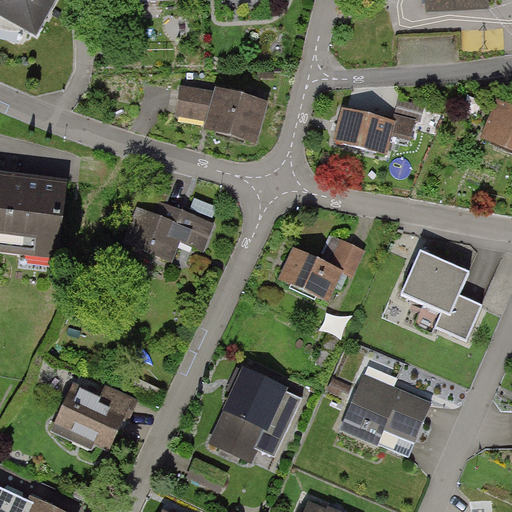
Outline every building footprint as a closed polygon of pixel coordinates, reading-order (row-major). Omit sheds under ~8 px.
[(59,0),(0,0),(0,20),(37,41),(59,0)] [(424,0),(425,13),(488,10),(487,0),(424,0)] [(269,105),(216,90),(215,94),(182,88),(176,118),(207,124),(204,133),(257,148),(269,105)] [(391,123),(341,110),(332,144),(383,158),(388,139),(410,145),(420,108),(397,101),(391,123)] [(476,140),(511,154),(511,109),(493,101),(476,140)] [(0,247),(56,255),(64,188),(0,180),(0,247)] [(168,198),(142,190),(134,211),(140,215),(129,245),(169,261),(181,232),(204,241),(211,226),(164,208),(168,198)] [(318,263),(289,249),(273,283),(325,308),(341,275),(353,281),(366,254),(331,237),(318,263)] [(470,280),(416,255),(396,298),(428,313),(423,325),(467,346),(484,311),(461,300),(470,280)] [(298,399),(240,372),(206,446),(253,467),(268,433),(264,431),(275,406),(291,413),(298,399)] [(433,407),(362,377),(338,433),(409,463),(433,407)] [(100,401),(73,388),(52,431),(74,441),(77,435),(109,449),(124,418),(128,420),(136,404),(105,389),(100,401)] [(192,462),(184,480),(219,496),(228,478),(192,462)] [(30,504),(0,489),(0,511),(57,511),(32,500),(30,504)] [(326,511),(306,503),(301,511),(326,511)]
